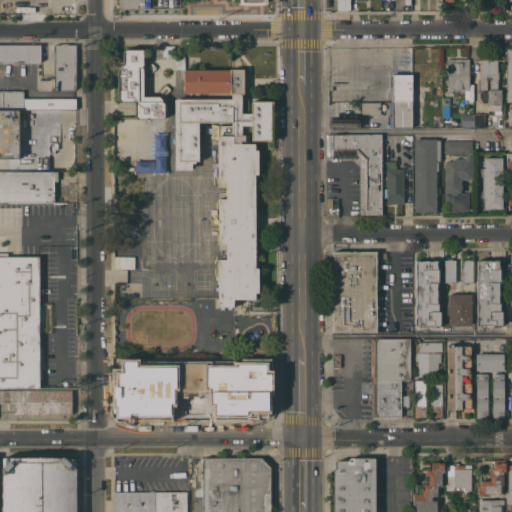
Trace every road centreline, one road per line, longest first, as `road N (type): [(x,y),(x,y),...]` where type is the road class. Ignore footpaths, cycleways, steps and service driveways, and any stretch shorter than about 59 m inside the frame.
road 1 (residential): [(92,511),(92,0)]
road 2 (residential): [(511,30),(0,30)]
road 3 (secondary): [(303,350),(300,0)]
road 4 (tertiary): [(304,437),(0,437)]
road 5 (residential): [(511,234),(301,234)]
road 6 (tertiary): [(511,438),(304,437)]
